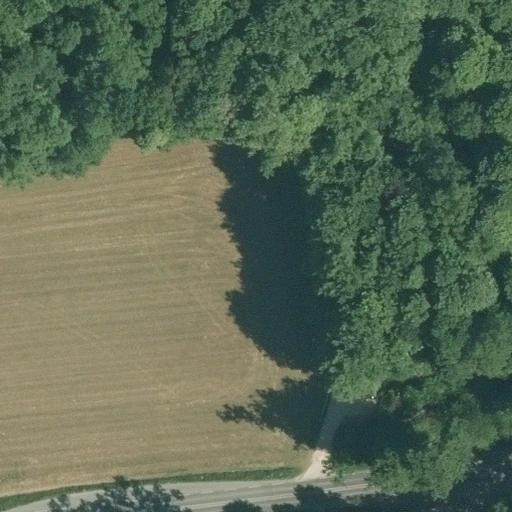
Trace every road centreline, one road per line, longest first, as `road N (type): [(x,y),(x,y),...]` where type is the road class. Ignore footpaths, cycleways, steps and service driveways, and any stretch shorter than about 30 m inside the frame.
road 1 (track): [(345,447),(355,384),(349,320),(275,84),(272,0)]
road 2 (primary): [(511,472),(168,511)]
